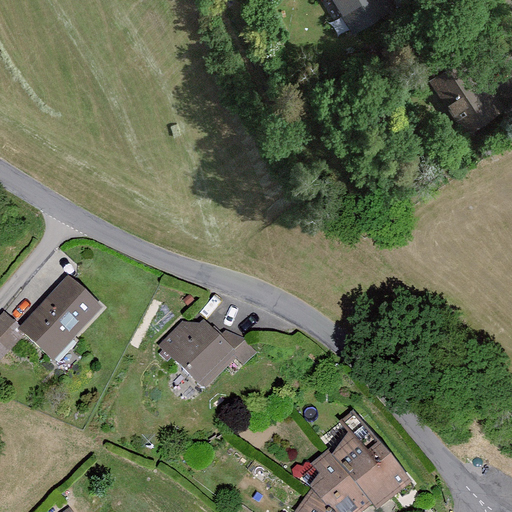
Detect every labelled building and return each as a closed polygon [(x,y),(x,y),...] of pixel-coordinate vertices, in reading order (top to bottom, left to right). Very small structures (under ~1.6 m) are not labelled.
[(329,0),(347,29),(395,0),(329,0)] [(473,48),(430,76),(467,132),(510,104),(473,48)] [(105,310),(71,277),(19,332),(52,364),(105,310)] [(181,322),(156,346),(202,393),(241,355),(207,320),(200,323),(181,322)] [(414,482),(355,411),(323,437),(331,449),(312,463),(308,460),(295,470),(311,487),(294,511),(364,511),(373,505),(378,511),(414,482)]
